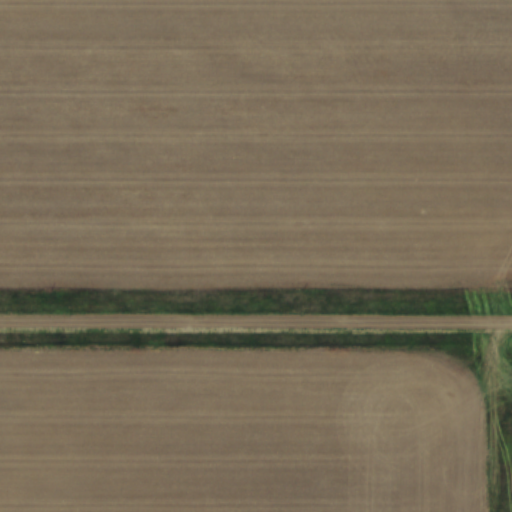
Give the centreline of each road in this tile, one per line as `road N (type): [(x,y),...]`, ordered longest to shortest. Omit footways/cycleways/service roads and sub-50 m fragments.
road 1 (track): [(0,327),(511,326)]
road 2 (track): [(494,327),(495,511)]
